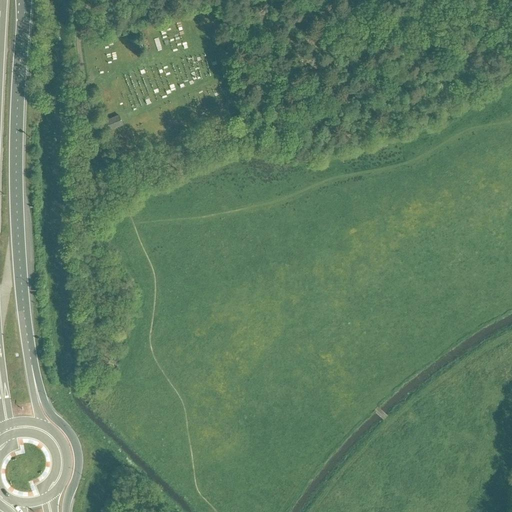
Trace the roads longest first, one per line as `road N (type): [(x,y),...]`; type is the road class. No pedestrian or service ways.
road 1 (primary): [(28,343),(16,143),(25,0)]
road 2 (primary): [(66,511),(77,449),(47,410),(28,343)]
road 3 (track): [(93,138),(80,0)]
